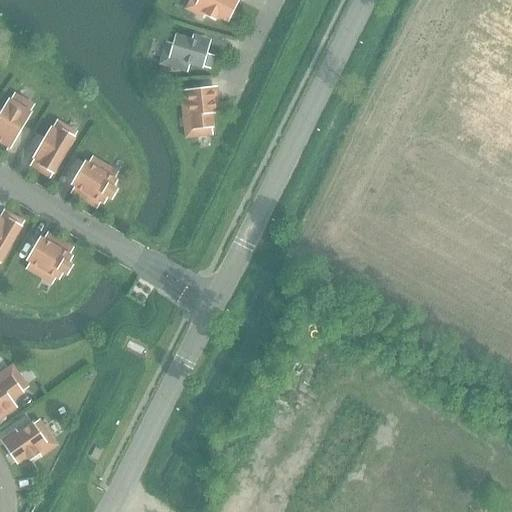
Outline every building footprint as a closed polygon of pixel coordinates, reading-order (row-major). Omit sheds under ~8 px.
[(216,17),(227,22),(238,0),(237,0),(198,0),(196,6),(206,11),(204,15),(214,20),(216,17)] [(169,59),(201,68),(208,45),(176,35),(169,59)] [(211,113),(215,113),(212,88),(179,92),(181,107),(185,107),(187,118),(190,118),(192,129),(193,129),(194,137),(212,135),(211,127),(212,127),(211,113)] [(0,115),(0,142),(10,148),(30,113),(9,101),(0,115)] [(40,166),(53,173),(74,138),(61,131),(59,133),(51,128),(33,159),(41,164),(40,166)] [(112,187),(116,181),(85,163),(72,184),(103,203),(107,197),(111,199),(117,190),(112,187)] [(0,262),(0,263),(21,228),(8,220),(7,222),(0,218),(0,262)] [(67,263),(71,257),(40,239),(27,260),(58,278),(62,272),(66,275),(72,266),(67,263)] [(22,392),(28,387),(18,373),(11,377),(10,376),(0,383),(0,382),(0,413),(13,404),(11,401),(22,393),(22,392)] [(356,381),(345,402),(361,412),(350,428),(370,441),(398,402),(356,381)] [(27,457),(29,460),(39,454),(36,450),(46,444),(32,423),(3,444),(17,464),(27,457)] [(511,511),(511,465),(454,435),(411,511),(511,511)]
